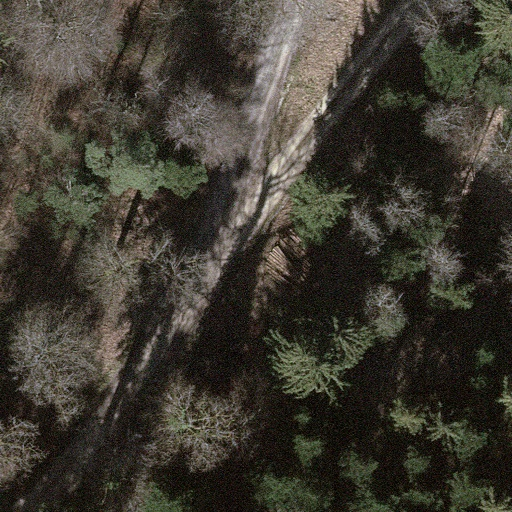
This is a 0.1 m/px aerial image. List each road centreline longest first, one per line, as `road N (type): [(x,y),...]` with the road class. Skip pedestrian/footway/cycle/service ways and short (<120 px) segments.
road 1 (track): [(296,0),(189,317),(18,511)]
road 2 (track): [(428,0),(388,43),(189,317)]
